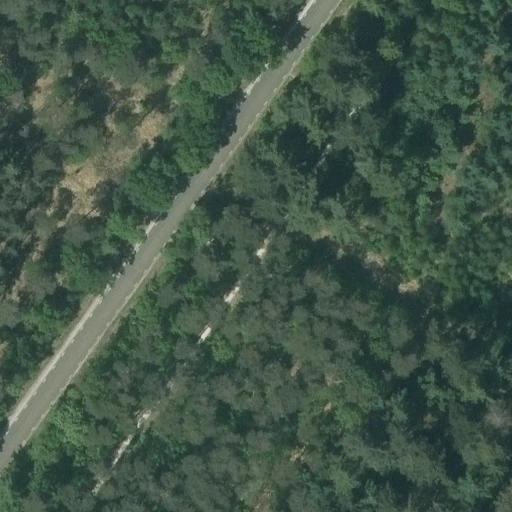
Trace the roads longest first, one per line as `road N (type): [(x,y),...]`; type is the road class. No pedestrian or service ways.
road 1 (secondary): [(0,462),(337,0)]
road 2 (track): [(204,189),(511,363)]
road 3 (track): [(0,28),(260,52),(287,70)]
